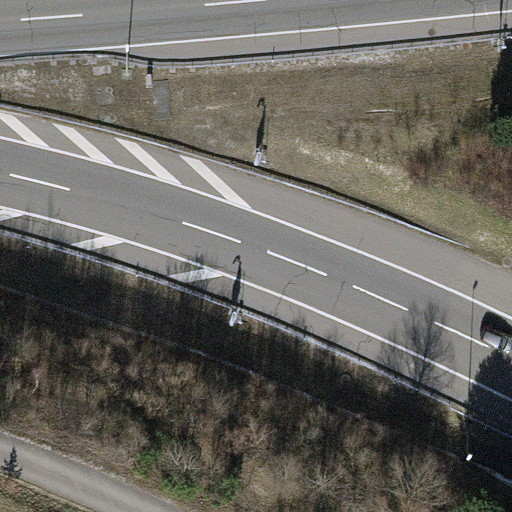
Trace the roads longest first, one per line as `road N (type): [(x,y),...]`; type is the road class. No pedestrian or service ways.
road 1 (motorway): [(0,174),(226,236),(511,358)]
road 2 (motorway): [(0,24),(362,0)]
road 3 (track): [(0,450),(144,511)]
